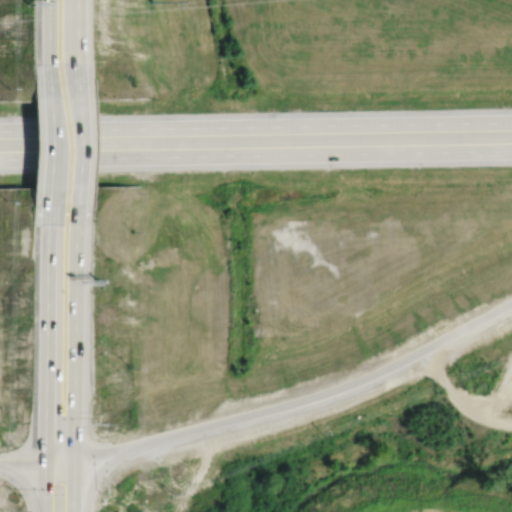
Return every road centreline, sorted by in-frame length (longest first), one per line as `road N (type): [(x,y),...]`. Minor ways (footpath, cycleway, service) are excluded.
road 1 (primary): [(511,121),(0,130)]
road 2 (primary): [(0,158),(511,150)]
road 3 (trunk): [(136,445),(333,392),(511,302)]
road 4 (trunk): [(48,204),(45,464)]
road 5 (trunk): [(72,460),(75,203)]
road 6 (trunk): [(75,203),(77,81)]
road 7 (trunk): [(48,82),(48,204)]
